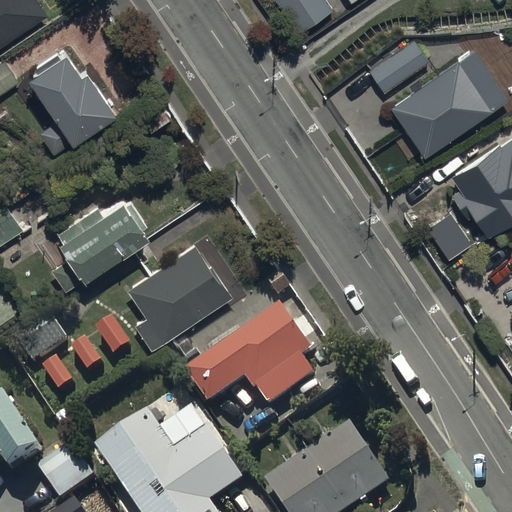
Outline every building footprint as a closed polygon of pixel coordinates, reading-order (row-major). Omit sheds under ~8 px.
[(0,0),(0,46),(49,13),(39,0),(0,0)] [(274,0),(274,1),(297,36),(333,12),(324,0),(274,0)] [(63,35),(26,59),(58,108),(38,121),(50,138),(114,97),(84,50),(76,56),(63,35)] [(369,71),(385,95),(432,64),(416,40),(369,71)] [(393,106),(427,158),(510,103),(476,51),(393,106)] [(446,166),(487,228),(511,211),(511,130),(501,138),(497,132),(446,166)] [(60,275),(145,218),(118,178),(54,221),(69,243),(48,257),(60,275)] [(0,235),(22,220),(1,189),(0,189),(0,235)] [(424,220),(445,252),(469,236),(448,204),(424,220)] [(150,339),(228,287),(192,233),(124,278),(144,308),(134,314),(150,339)] [(317,346),(282,296),(207,349),(185,365),(209,398),(246,371),(255,384),(257,382),(271,401),(318,368),(307,353),(317,346)] [(36,352),(66,332),(51,309),(21,329),(36,352)] [(113,312),(96,324),(115,350),(132,339),(113,312)] [(511,333),(501,340),(511,356),(511,333)] [(86,334),(72,344),(89,367),(103,357),(86,334)] [(59,352),(44,362),(60,386),(75,376),(59,352)] [(0,467),(8,463),(14,472),(47,452),(12,395),(0,402),(0,467)] [(220,511),(216,505),(250,484),(214,429),(211,431),(198,412),(166,433),(154,415),(101,449),(131,496),(120,503),(125,511),(220,511)] [(290,511),(351,511),(393,484),(351,424),(310,453),(305,446),(284,460),(289,467),(269,481),(290,511)] [(72,443),(39,467),(63,501),(96,477),(72,443)] [(84,511),(75,498),(53,511),(84,511)]
